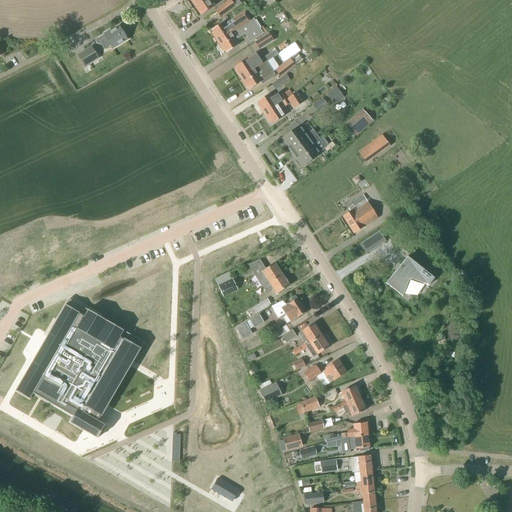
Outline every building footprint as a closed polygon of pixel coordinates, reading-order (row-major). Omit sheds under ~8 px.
[(202,0),(194,6),(201,16),(214,6),(209,0),(202,0)] [(219,18),(235,7),(229,0),(214,11),(219,18)] [(241,27),(251,20),(245,11),(232,19),(234,22),(227,27),(224,23),(211,31),(218,42),(241,27)] [(241,27),(218,42),(225,52),(238,44),(235,40),(244,34),(249,42),(266,32),(262,27),(259,29),(253,19),(251,20),(241,27)] [(110,31),(104,35),(94,41),(97,44),(98,44),(99,45),(100,45),(104,50),(111,46),(112,48),(116,46),(117,45),(126,40),(125,38),(126,37),(124,33),(122,33),(122,32),(119,28),(111,32),(110,31)] [(296,49),(305,45),(299,32),(289,36),(296,49)] [(268,33),(254,43),(258,50),(273,40),(268,33)] [(283,43),(277,47),(280,52),(287,48),(283,43)] [(98,59),(91,47),(90,47),(77,55),(84,67),(98,59)] [(256,54),(247,59),(235,67),(242,78),(263,64),(264,63),(278,55),(275,50),(260,60),(256,54)] [(264,64),(242,78),(249,89),(261,80),(258,75),(262,72),(267,69),(270,73),(274,71),(280,66),(274,57),(264,64)] [(280,66),(274,71),(280,78),(295,66),(289,59),(280,66)] [(275,90),(290,81),(286,75),(271,84),(275,90)] [(333,105),(343,97),(336,87),(325,95),(333,105)] [(265,113),(292,95),(288,90),(278,96),(277,94),(272,97),(270,94),(258,102),(265,113)] [(292,95),(265,113),(271,124),(284,116),(280,110),(285,107),(285,106),(289,104),(293,109),(304,102),(297,92),(292,96),(292,95)] [(318,114),(329,107),(322,98),(312,105),(318,114)] [(362,110),(343,126),(354,139),(373,122),(362,110)] [(291,152),(316,134),(313,129),(306,135),(299,126),(281,139),(282,140),(280,142),(285,147),(287,146),(291,152)] [(316,134),(291,152),(297,160),(295,161),(299,167),(301,165),(302,167),(319,154),(319,153),(326,148),(316,134)] [(370,144),(358,153),(365,162),(376,154),(377,153),(370,144)] [(377,219),(367,202),(356,209),(355,208),(342,216),(354,234),(367,226),(367,225),(377,219)] [(382,247),(384,251),(392,246),(383,233),(372,240),(378,249),(382,247)] [(433,279),(407,257),(385,284),(402,297),(407,282),(407,281),(408,281),(408,280),(409,280),(410,280),(410,279),(411,279),(412,280),(428,286),(428,285),(426,284),(431,278),(433,280),(433,279)] [(262,288),(282,275),(275,263),(255,276),(262,288)] [(282,275),(262,288),(266,293),(273,289),(276,294),(289,286),(282,275)] [(217,286),(223,297),(237,291),(232,279),(217,286)] [(296,299),(295,297),(290,300),(291,302),(282,308),(291,322),(306,312),(297,298),(296,299)] [(263,312),(269,309),(267,307),(270,305),(266,299),(246,312),(250,318),(262,310),(263,311),(263,312)] [(68,300),(33,360),(18,385),(14,391),(15,392),(29,400),(32,394),(72,417),(68,423),(96,439),(98,436),(103,428),(104,426),(98,422),(143,343),(68,300)] [(263,312),(263,311),(247,322),(250,326),(255,323),(257,325),(273,315),(269,309),(263,312)] [(245,323),(235,329),(242,340),(251,334),(245,323)] [(305,346),(306,346),(309,343),(321,335),(314,324),(302,331),(298,334),(303,343),(305,346)] [(292,330),(281,337),(286,344),(296,337),(292,330)] [(307,348),(306,348),(313,358),(317,356),(317,355),(329,347),(321,335),(309,343),(306,346),(307,348)] [(307,348),(306,346),(305,346),(303,343),(297,347),(299,350),(300,349),(301,351),(306,348),(307,348)] [(294,356),(301,351),(300,349),(299,350),(297,347),(291,351),(294,356)] [(248,363),(256,359),(253,354),(245,358),(248,363)] [(295,371),(305,367),(301,359),(292,363),(295,371)] [(329,383),(346,372),(338,360),(325,368),(326,370),(322,372),(325,377),(329,383)] [(309,381),(320,374),(315,365),(303,372),(309,381)] [(313,379),(319,394),(329,390),(327,383),(323,385),(320,377),(313,379)] [(264,404),(281,395),(275,383),(258,391),(264,404)] [(354,386),(341,392),(345,402),(341,403),(342,406),(360,398),(358,394),(360,392),(358,387),(355,388),(354,386)] [(314,397),(299,403),(303,414),(319,408),(314,397)] [(341,403),(336,405),(339,411),(343,409),(345,415),(350,413),(352,416),(365,410),(364,409),(366,408),(364,403),(362,403),(360,398),(342,406),(341,403)] [(325,417),(326,425),(334,425),(333,417),(325,417)] [(309,433),(323,429),(321,421),(306,425),(309,433)] [(341,438),(368,435),(366,423),(353,424),(353,429),(346,430),(346,433),(340,434),(341,435),(341,438)] [(286,452),(302,447),(298,434),(282,439),(286,452)] [(369,448),(368,435),(341,438),(341,443),(348,443),(349,450),(360,449),(360,452),(368,451),(368,448),(369,448)] [(300,459),(316,455),(314,448),(299,452),(300,459)] [(358,457),(349,458),(351,473),(359,472),(372,471),(370,456),(358,457)] [(321,474),(337,471),(335,460),(319,462),(321,474)] [(354,483),(354,488),(361,487),(373,486),(372,471),(359,472),(360,483),(354,483)] [(221,481),(214,493),(231,503),(238,492),(221,481)] [(361,487),(354,488),(355,493),(362,493),(363,502),(374,501),(375,501),(373,486),(361,487)] [(363,502),(351,503),(352,511),(375,511),(375,501),(374,501),(363,502)]
